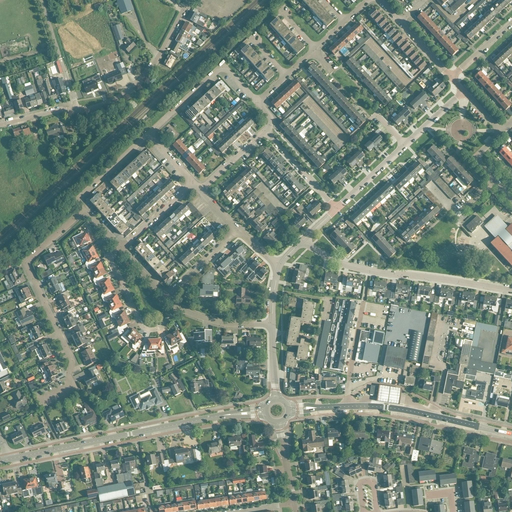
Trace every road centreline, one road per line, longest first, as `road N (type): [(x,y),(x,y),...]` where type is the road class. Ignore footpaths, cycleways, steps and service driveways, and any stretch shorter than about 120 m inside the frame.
road 1 (tertiary): [(10,458),(264,410)]
road 2 (residential): [(41,405),(75,388),(72,360),(26,264),(80,205)]
road 3 (residential): [(511,290),(354,267),(301,241)]
road 4 (unclassified): [(75,111),(112,103),(137,85),(188,0)]
road 5 (tertiary): [(511,435),(348,406)]
road 6 (residential): [(148,136),(222,66),(258,102)]
road 7 (residential): [(178,306),(161,328),(143,328),(110,259)]
